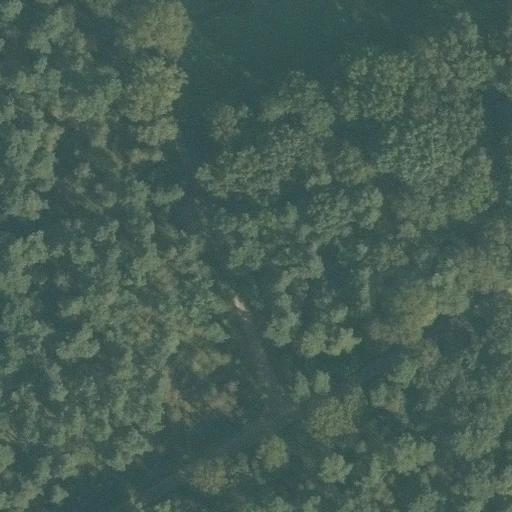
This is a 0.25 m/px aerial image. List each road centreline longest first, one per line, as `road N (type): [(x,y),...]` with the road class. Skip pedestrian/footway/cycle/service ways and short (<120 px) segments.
road 1 (track): [(111,0),(283,421)]
road 2 (unclassified): [(113,511),(511,297)]
